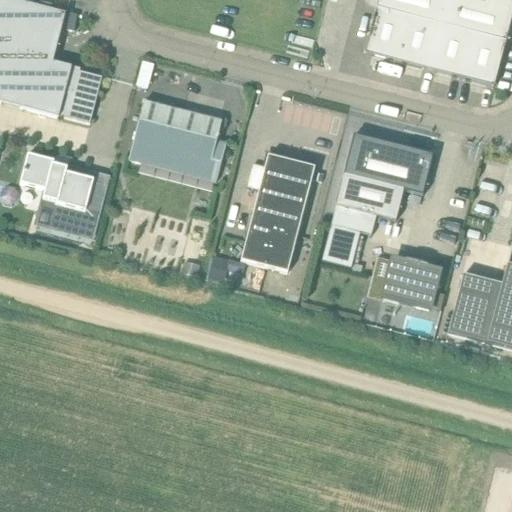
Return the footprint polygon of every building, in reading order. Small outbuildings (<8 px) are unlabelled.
[(65,16),(45,11),(0,0),(0,105),(58,120),(58,119),(89,127),(102,80),(79,74),(78,77),(70,75),(71,70),(52,65),(65,16)] [(153,0),(154,0),(201,12),(204,0),(153,0)] [(204,0),(201,12),(227,19),(231,0),(204,0)] [(231,0),(227,19),(253,25),(259,0),(231,0)] [(278,32),(286,0),(259,0),(253,25),(278,32)] [(286,0),(278,32),(304,38),(313,0),(286,0)] [(447,0),(378,0),(376,11),(409,20),(440,28),(447,0)] [(472,36),(505,45),(511,17),(511,15),(450,0),(447,0),(440,28),(472,36)] [(511,0),(450,0),(511,15),(511,0)] [(409,20),(376,11),(364,57),(397,65),(409,20)] [(409,20),(397,65),(429,73),(440,28),(409,20)] [(440,28),(429,73),(461,81),(472,36),(440,28)] [(472,36),(461,81),(493,90),(505,45),(472,36)] [(142,64),(136,87),(135,89),(146,92),(154,67),(142,64)] [(133,143),(128,162),(138,165),(216,185),(221,165),(211,163),(216,143),(217,142),(221,124),(143,104),(138,124),(133,143)] [(428,178),(433,158),(354,138),(349,157),(343,179),(331,229),(370,239),(375,220),(395,225),(402,194),(422,199),(428,178)] [(85,214),(93,183),(68,176),(72,161),(51,156),(49,163),(27,158),(20,187),(44,193),(42,201),(56,205),(56,207),(85,214)] [(314,171),(268,159),(241,264),(287,276),(314,171)] [(252,167),(246,190),(258,193),(264,170),(252,167)] [(462,277),(448,335),(511,352),(511,244),(502,287),(462,277)] [(362,256),(356,273),(372,278),(371,282),(387,286),(383,301),(428,312),(438,275),(425,271),(426,268),(406,262),(405,266),(392,263),(392,264),(362,256)] [(213,258),(208,279),(223,284),(229,262),(213,258)] [(184,263),(181,275),(196,279),(199,267),(184,263)] [(289,295),(287,302),(297,305),(299,297),(289,295)]
